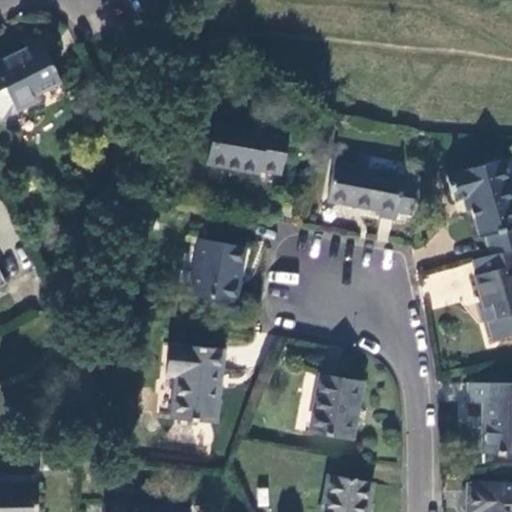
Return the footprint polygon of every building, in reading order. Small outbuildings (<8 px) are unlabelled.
[(38,43),(0,60),(0,125),(6,128),(8,125),(19,120),(15,112),(37,100),(34,95),(58,83),(38,43)] [(214,121),(206,164),(254,174),(256,170),(277,174),(284,131),(262,126),(261,129),(214,121)] [(511,159),(502,163),(509,186),(511,185),(511,159)] [(402,173),(333,161),(326,200),(379,209),(379,214),(394,216),(402,173)] [(483,237),(489,256),(511,248),(511,198),(509,186),(502,163),(501,161),(450,175),(457,200),(466,198),(478,238),(483,237)] [(231,302),(242,247),(201,238),(190,294),(231,302)] [(511,248),(489,256),(471,260),(475,275),(473,276),(491,338),(511,332),(511,248)] [(216,422),(222,348),(168,342),(165,368),(175,369),(171,418),(216,422)] [(360,382),(319,374),(309,431),(350,438),(360,382)] [(511,385),(470,384),(470,403),(483,404),(482,455),(511,455),(511,385)] [(364,511),(369,484),(326,476),(318,511),(364,511)] [(34,511),(34,481),(0,481),(0,511),(34,511)] [(511,511),(511,485),(481,485),(480,487),(468,487),(467,511),(511,511)] [(187,511),(188,511),(102,502),(100,511),(187,511)]
